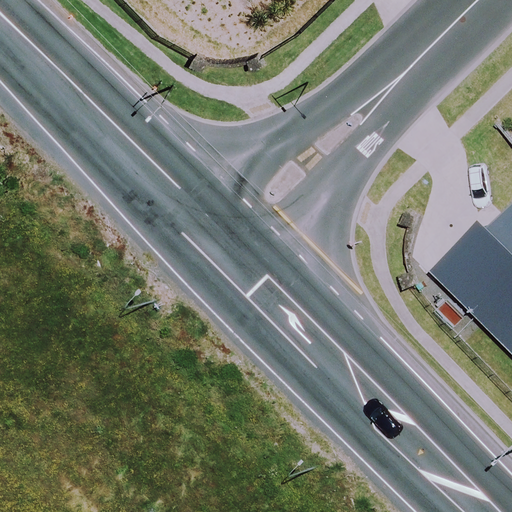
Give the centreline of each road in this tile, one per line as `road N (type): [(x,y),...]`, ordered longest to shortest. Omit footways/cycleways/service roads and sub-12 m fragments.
road 1 (tertiary): [(498,511),(231,238)]
road 2 (residential): [(231,238),(476,0)]
road 3 (tertiary): [(231,238),(0,14)]
